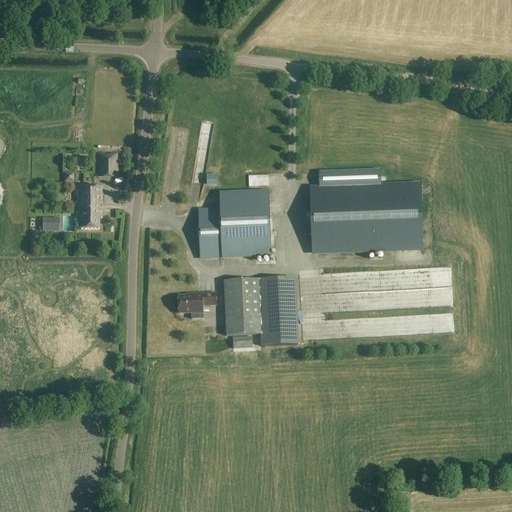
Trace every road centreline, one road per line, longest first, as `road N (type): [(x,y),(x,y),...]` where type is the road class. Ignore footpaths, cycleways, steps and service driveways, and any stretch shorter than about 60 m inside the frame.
road 1 (unclassified): [(113,511),(154,52)]
road 2 (track): [(511,92),(294,65)]
road 3 (unclassified): [(154,52),(0,43)]
